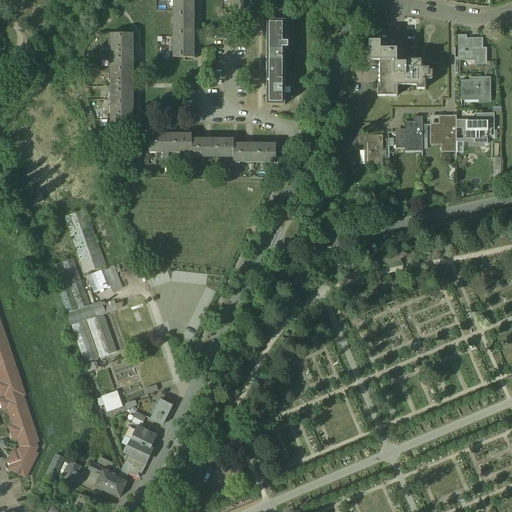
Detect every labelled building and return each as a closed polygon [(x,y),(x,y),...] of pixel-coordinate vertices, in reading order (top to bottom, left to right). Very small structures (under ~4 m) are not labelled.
[(173,0),(173,18),(194,18),(194,0),(173,0)] [(255,20),(255,0),(233,0),(234,20),(255,20)] [(194,58),(194,18),(173,18),(173,58),(194,58)] [(267,64),(286,64),(286,48),(288,48),(289,42),(286,42),(286,21),(266,21),(267,64)] [(110,67),(133,67),(134,34),(110,34),(110,67)] [(483,43),(473,43),(473,42),(473,41),(472,40),(471,40),(469,40),(469,41),(468,42),(469,43),(466,43),(466,36),(458,36),(458,58),(477,58),(478,62),(486,62),(487,48),(483,48),(483,43)] [(421,69),(421,61),(404,61),(404,63),(396,63),(396,49),(380,49),(380,42),(368,42),(368,62),(379,62),(379,76),(382,76),(382,85),(377,86),(377,97),(386,97),(386,94),(395,94),(396,97),(397,97),(396,86),(407,86),(407,83),(417,83),(417,90),(426,90),(426,77),(429,77),(429,68),(421,69)] [(286,106),(286,64),(267,64),(267,106),(286,106)] [(133,67),(110,67),(110,101),(133,101),(133,67)] [(490,100),(490,78),(480,78),(480,81),(460,81),(460,98),(481,97),(481,100),(490,100)] [(133,135),(133,101),(110,101),(110,135),(133,135)] [(477,124),(471,124),(471,122),(463,122),(463,130),(466,130),(466,140),(478,140),(478,144),(487,144),(487,136),(491,136),(491,129),(494,129),(494,114),(483,114),(483,117),(477,117),(477,124)] [(456,116),(447,116),(447,119),(442,119),(442,127),(439,127),(439,125),(433,125),(433,143),(447,143),(447,150),(457,150),(456,116)] [(422,117),(413,117),(413,123),(406,123),(406,131),(407,131),(407,134),(398,134),(398,146),(412,146),(412,149),(422,149),(422,117)] [(149,154),(191,154),(192,139),(192,134),(149,135),(149,154)] [(382,136),(360,136),(360,140),(360,146),(367,146),(367,165),(383,165),(382,136)] [(233,158),(234,145),(234,139),(192,139),(191,154),(191,158),(233,158)] [(234,145),(233,158),(233,163),(276,163),(276,144),(234,145)] [(106,267),(86,210),(65,218),(85,274),(106,267)] [(73,259),(51,267),(68,314),(90,306),(73,259)] [(122,289),(113,267),(104,270),(113,293),(122,289)] [(90,306),(68,314),(85,364),(99,359),(86,322),(87,321),(100,359),(117,353),(104,315),(118,311),(114,301),(105,304),(105,303),(103,304),(102,302),(90,306)] [(3,332),(0,333),(0,350),(8,348),(3,332)] [(8,348),(0,350),(0,363),(12,360),(8,348)] [(12,360),(0,363),(0,376),(16,371),(12,360)] [(16,371),(0,376),(0,378),(3,389),(20,383),(16,371)] [(20,383),(3,389),(7,400),(7,401),(22,396),(23,396),(24,395),(20,383)] [(157,386),(146,389),(148,395),(158,391),(157,386)] [(122,408),(117,392),(101,397),(106,413),(122,408)] [(22,396),(7,401),(7,400),(5,401),(11,417),(28,411),(23,396),(22,396)] [(126,404),(128,410),(137,407),(136,401),(126,404)] [(160,401),(151,420),(163,426),(172,406),(160,401)] [(28,411),(11,417),(16,432),(33,427),(28,411)] [(146,418),(136,413),(134,418),(144,423),(146,418)] [(144,423),(134,418),(132,423),(141,428),(144,423)] [(33,427),(16,432),(21,447),(22,447),(35,443),(38,442),(33,427)] [(157,437),(137,427),(127,447),(129,449),(127,454),(129,456),(144,463),(145,461),(157,437)] [(35,443),(22,447),(34,454),(35,453),(37,448),(35,443)] [(34,454),(22,447),(21,447),(15,458),(31,466),(37,455),(35,453),(34,454)] [(81,454),(76,451),(71,462),(76,465),(81,454)] [(56,455),(44,480),(52,484),(64,459),(56,455)] [(144,463),(129,456),(126,463),(132,467),(129,474),(137,477),(140,472),(142,473),(148,462),(145,461),(144,463)] [(31,466),(15,458),(10,470),(26,478),(31,466)] [(76,465),(71,462),(63,478),(73,483),(81,467),(76,465)] [(102,469),(91,463),(88,471),(92,473),(99,476),(102,469)] [(128,481),(102,469),(99,476),(94,487),(119,499),(128,481)] [(92,473),(87,483),(94,487),(99,476),(92,473)] [(81,495),(75,507),(83,511),(88,499),(81,495)]
